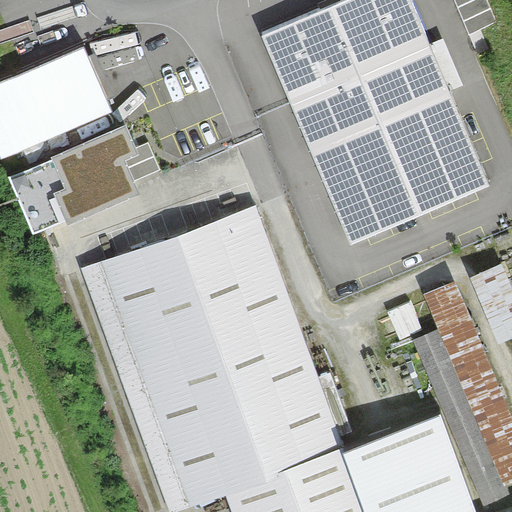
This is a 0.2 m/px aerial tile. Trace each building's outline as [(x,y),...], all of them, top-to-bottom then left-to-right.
[(410,0),(349,0),(263,37),(352,243),(489,185),(410,0)] [(84,47),(0,83),(0,155),(2,159),(112,111),(101,86),(84,47)] [(134,142),(126,124),(51,157),(53,161),(10,179),(34,232),(67,218),(70,223),(139,193),(134,181),(162,170),(149,141),(136,147),(134,142)] [(171,238),(89,267),(172,502),(227,484),(340,441),(258,208),(171,238)] [(437,332),(413,342),(485,507),(511,496),(507,487),(511,484),(511,412),(456,283),(422,297),(437,332)] [(473,511),(437,418),(343,455),(365,511),(473,511)] [(340,441),(227,484),(237,511),(365,511),(343,455),(340,441)]
